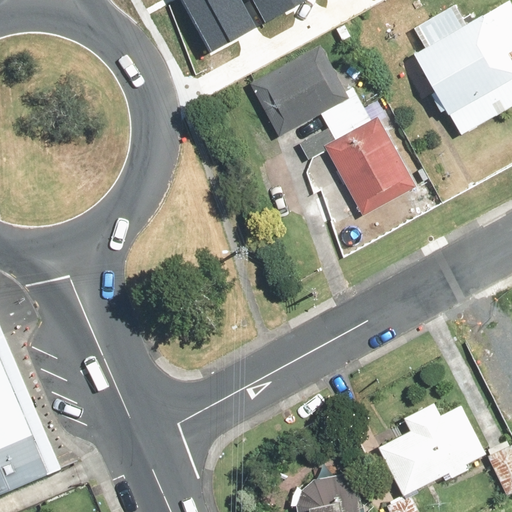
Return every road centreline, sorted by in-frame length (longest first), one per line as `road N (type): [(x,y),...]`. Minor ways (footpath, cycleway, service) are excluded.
road 1 (residential): [(142,442),(511,241)]
road 2 (secondary): [(89,15),(140,66),(153,100),(154,137),(125,203),(65,249)]
road 3 (secondary): [(65,249),(142,442)]
